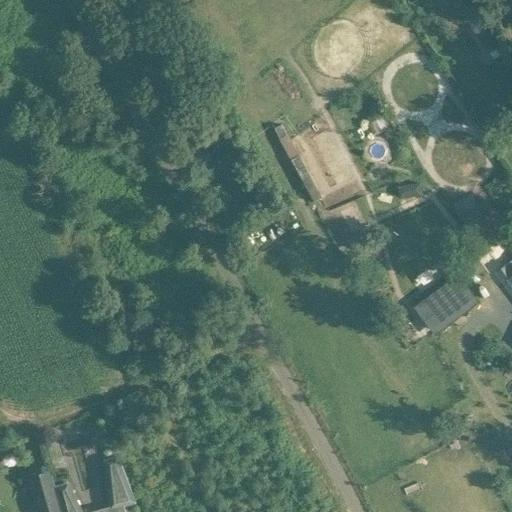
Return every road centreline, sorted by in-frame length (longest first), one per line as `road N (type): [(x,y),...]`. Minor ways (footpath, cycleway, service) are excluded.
road 1 (unclassified): [(356,511),(60,0)]
road 2 (track): [(0,413),(19,424),(43,423),(258,333)]
